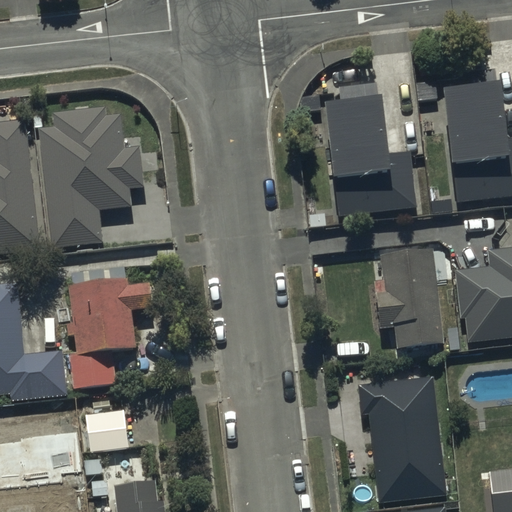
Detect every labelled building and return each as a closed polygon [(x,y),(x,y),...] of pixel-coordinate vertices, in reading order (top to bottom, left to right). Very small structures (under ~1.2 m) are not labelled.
[(460,88),(444,89),(457,203),(511,196),(511,140),(510,140),(503,82),(497,83),(495,71),(459,75),(460,88)] [(341,102),(326,104),(339,219),(419,210),(413,154),(390,157),(384,97),(380,97),(378,83),(339,87),(341,102)] [(53,126),(38,128),(53,249),(104,243),(99,209),(133,205),(131,189),(146,187),(141,146),(125,148),(120,113),(106,115),(105,107),(52,113),(53,126)] [(25,119),(0,121),(0,253),(40,249),(25,119)] [(489,269),(458,271),(463,318),(466,318),(468,341),(511,337),(511,245),(487,248),(489,269)] [(436,251),(380,257),(383,282),(374,283),(379,332),(393,330),(396,353),(447,347),(436,251)] [(123,268),(72,275),(73,288),(69,289),(73,324),(67,325),(69,338),(76,337),(78,355),(70,356),(74,390),(116,385),(112,352),(136,349),(131,312),(154,309),(150,284),(129,287),(128,280),(125,281),(123,268)] [(18,284),(0,285),(0,395),(12,395),(13,401),(67,395),(62,351),(25,355),(18,284)] [(433,377),(358,386),(362,416),(367,415),(379,505),(449,496),(433,377)] [(0,461),(19,460),(13,405),(0,406),(0,461)] [(150,409),(87,417),(92,454),(155,446),(150,409)] [(511,511),(511,469),(489,472),(494,511),(511,511)] [(163,511),(158,477),(118,484),(122,511),(163,511)]
